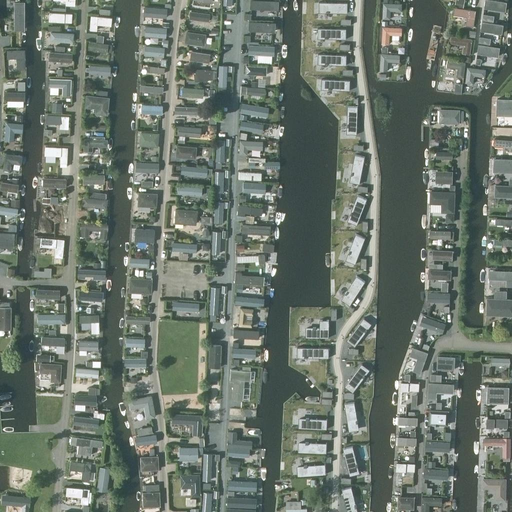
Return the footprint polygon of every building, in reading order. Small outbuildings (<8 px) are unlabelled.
[(24,29),(24,0),(18,0),(18,14),(13,13),(13,28),(24,29)] [(250,0),(251,5),(250,9),(273,10),(278,10),(278,1),(273,0),(263,0),(260,0),(250,0)] [(507,2),(492,0),(485,0),(485,8),(506,11),(507,2)] [(319,2),(319,12),(348,13),(348,3),(319,2)] [(402,11),(402,4),(384,3),(383,19),(391,19),(391,11),(402,11)] [(474,27),(477,11),(455,8),(454,15),(468,17),(467,25),(474,27)] [(170,17),(171,10),(151,9),(150,17),(170,17)] [(208,22),(209,14),(190,11),(189,20),(208,22)] [(75,23),(76,14),(48,12),(47,19),(67,21),(67,22),(75,23)] [(97,24),(110,25),(111,17),(91,15),(89,29),(96,30),(97,24)] [(276,22),(250,21),(250,31),(276,32),(276,22)] [(503,24),(482,22),(481,31),(501,34),(503,24)] [(165,38),(166,28),(144,26),(143,36),(165,38)] [(402,36),(403,28),(383,27),(382,44),(390,45),(391,35),(402,36)] [(318,28),(318,38),(346,39),(347,29),(318,28)] [(203,46),(205,34),(185,31),(184,43),(203,46)] [(51,32),(50,40),(72,42),(73,34),(51,32)] [(471,55),(474,39),(453,36),(451,44),(464,46),(463,53),(471,55)] [(111,52),(112,45),(107,45),(107,44),(88,42),(87,50),(106,52),(111,52)] [(249,45),(249,54),(274,55),(275,46),(249,45)] [(480,45),(478,55),(499,58),(501,48),(480,45)] [(163,57),(163,48),(144,46),(143,55),(163,57)] [(25,49),(7,50),(7,58),(16,58),(17,69),(25,69),(25,49)] [(50,51),(49,60),(71,62),(72,53),(50,51)] [(208,63),(210,54),(191,52),(189,60),(208,63)] [(318,54),(318,64),(347,65),(347,55),(318,54)] [(400,63),(401,55),(381,54),(380,71),(388,72),(389,62),(400,63)] [(464,78),(466,63),(448,60),(447,68),(458,69),(457,77),(464,78)] [(218,64),(217,86),(226,86),(227,65),(218,64)] [(90,65),(90,68),(90,72),(90,74),(110,75),(110,66),(90,65)] [(163,74),(164,68),(146,66),(146,72),(163,74)] [(266,76),(266,67),(245,66),(245,75),(248,75),(248,79),(253,79),(254,75),(266,76)] [(486,77),(487,70),(469,68),(467,83),(474,84),(475,75),(486,77)] [(194,82),(216,80),(216,71),(205,70),(197,69),(193,70),(194,82)] [(71,79),(53,78),(49,78),(48,87),(62,87),(62,95),(70,95),(71,84),(71,79)] [(322,79),(321,89),(350,90),(350,80),(322,79)] [(462,94),(463,84),(456,83),(455,93),(459,94),(462,94)] [(162,93),(162,87),(140,85),(139,91),(162,93)] [(264,96),(265,93),(265,89),(241,86),(240,94),(264,96)] [(181,94),(181,96),(203,98),(203,96),(203,90),(203,89),(182,87),(182,88),(181,94)] [(6,92),(6,100),(24,100),(24,92),(6,92)] [(106,116),(108,98),(100,97),(96,97),(85,95),(83,108),(94,109),(94,114),(106,116)] [(511,108),(511,100),(496,100),(496,104),(496,108),(511,108)] [(242,103),(241,112),(262,116),(263,107),(242,103)] [(198,115),(198,108),(174,107),(174,115),(198,115)] [(357,107),(348,107),(347,134),(357,134),(357,107)] [(464,123),(464,111),(461,111),(461,110),(440,110),(440,124),(461,124),(461,123),(464,123)] [(71,125),(72,117),(47,115),(46,124),(71,125)] [(241,121),(239,129),(261,132),(263,124),(241,121)] [(6,122),(4,140),(13,141),(14,132),(22,133),(23,123),(6,122)] [(199,138),(200,128),(177,126),(176,136),(199,138)] [(157,148),(158,134),(140,132),(139,146),(157,148)] [(104,140),(104,137),(89,137),(89,140),(83,139),(82,152),(91,152),(92,147),(106,148),(106,140),(104,140)] [(511,140),(496,139),(495,143),(495,147),(511,148),(511,140)] [(216,140),(216,161),(224,161),(224,140),(216,140)] [(262,151),(262,142),(239,141),(239,155),(247,156),(247,152),(252,152),(252,150),(262,151)] [(195,160),(196,148),(176,146),(174,158),(195,160)] [(46,147),(45,155),(59,156),(59,164),(66,164),(67,148),(46,147)] [(457,159),(457,153),(453,153),(453,152),(437,152),(437,160),(453,160),(453,159),(457,159)] [(22,166),(24,157),(7,154),(4,171),(11,172),(12,164),(22,166)] [(364,157),(355,156),(350,182),(359,184),(364,157)] [(497,158),(497,172),(511,172),(511,158),(503,158),(497,158)] [(157,172),(158,164),(137,163),(137,170),(157,172)] [(186,173),(186,174),(207,176),(207,174),(207,168),(186,166),(186,167),(186,173)] [(215,180),(215,191),(223,191),(224,170),(215,169),(215,173),(215,180)] [(454,185),(454,172),(437,171),(437,184),(454,185)] [(82,184),(103,184),(103,176),(82,175),(82,184)] [(65,187),(66,179),(43,177),(43,186),(65,187)] [(0,189),(17,192),(18,184),(1,182),(0,189)] [(243,182),(243,192),(260,193),(260,183),(243,182)] [(178,185),(177,194),(201,195),(202,187),(178,185)] [(511,185),(495,185),(495,196),(511,196),(511,185)] [(456,214),(457,193),(431,192),(431,205),(443,205),(443,214),(447,214),(454,214),(456,214)] [(155,208),(156,194),(137,193),(136,207),(155,208)] [(358,196),(348,221),(357,224),(366,199),(358,196)] [(105,208),(106,201),(84,198),(83,206),(105,208)] [(215,201),(214,223),(219,223),(222,223),(223,202),(220,202),(215,201)] [(66,214),(67,206),(43,204),(42,213),(58,214),(57,222),(65,223),(66,214)] [(261,216),(262,209),(238,206),(237,213),(261,216)] [(195,226),(196,211),(174,210),(173,224),(195,226)] [(454,222),(454,214),(447,214),(446,222),(454,222)] [(269,224),(241,222),(240,231),(269,233),(269,224)] [(106,232),(107,225),(80,223),(79,237),(87,238),(88,231),(99,232),(99,239),(105,240),(106,232)] [(153,244),(154,231),(136,230),(136,243),(153,244)] [(455,239),(455,232),(452,232),(432,231),(431,236),(431,239),(452,240),(452,239),(455,239)] [(16,239),(17,233),(4,232),(4,237),(0,236),(0,251),(1,245),(16,247),(17,239),(16,239)] [(221,233),(213,232),(212,255),(220,255),(221,233)] [(357,234),(347,260),(356,263),(366,238),(357,234)] [(40,238),(39,246),(55,247),(56,247),(55,256),(62,257),(63,247),(64,240),(40,238)] [(172,244),(172,251),(187,252),(196,252),(197,244),(172,242),(172,244)] [(273,253),(273,250),(274,245),(263,244),(262,251),(273,252),(273,253)] [(433,249),(433,259),(453,259),(453,250),(442,250),(437,250),(433,249)] [(265,264),(264,256),(237,257),(237,263),(258,262),(258,264),(265,264)] [(511,268),(495,267),(495,278),(507,278),(507,284),(511,284),(511,268)] [(104,281),(105,272),(76,270),(76,277),(77,277),(77,279),(84,280),(84,277),(92,278),(92,281),(104,281)] [(452,281),(452,272),(429,270),(429,280),(452,281)] [(263,285),(264,277),(242,275),(242,273),(235,272),(235,284),(263,285)] [(358,276),(343,299),(350,304),(365,282),(358,276)] [(150,296),(151,280),(128,279),(127,294),(150,296)] [(61,297),(62,288),(39,287),(38,296),(61,297)] [(211,287),(209,313),(217,313),(219,288),(211,287)] [(78,290),(78,299),(102,301),(102,292),(78,290)] [(428,292),(428,302),(451,302),(451,293),(428,292)] [(262,304),(262,298),(233,296),(233,302),(262,304)] [(511,314),(511,296),(488,296),(487,313),(511,314)] [(0,327),(13,328),(13,305),(11,305),(11,301),(10,301),(0,300),(0,327)] [(180,302),(179,310),(198,312),(199,303),(180,302)] [(252,314),(253,307),(240,305),(238,324),(251,326),(252,319),(245,318),(246,313),(252,314)] [(57,313),(38,313),(38,323),(44,323),(44,322),(64,322),(64,313),(57,313)] [(98,314),(79,315),(79,322),(91,322),(91,333),(99,333),(98,314)] [(424,316),(421,325),(443,333),(447,324),(424,316)] [(364,317),(348,339),(356,345),(372,323),(364,317)] [(327,328),(299,328),(299,337),(327,337),(327,328)] [(234,333),(233,337),(241,337),(258,338),(259,330),(234,329),(234,333)] [(42,336),(42,344),(56,345),(56,352),(63,352),(64,338),(42,336)] [(144,338),(126,337),(125,345),(144,346),(144,338)] [(79,340),(78,349),(79,349),(79,354),(86,354),(86,349),(97,349),(97,341),(79,340)] [(209,344),(208,367),(220,368),(221,345),(209,344)] [(326,347),(299,347),(299,356),(326,356),(326,347)] [(411,352),(410,355),(414,356),(418,358),(416,363),(414,371),(421,373),(429,352),(419,349),(413,347),(412,348),(411,352)] [(255,358),(256,349),(233,348),(232,357),(255,358)] [(455,362),(455,357),(438,356),(438,369),(455,370),(455,362)] [(147,366),(147,357),(141,357),(125,357),(125,366),(147,366)] [(510,358),(493,357),(492,365),(510,365),(510,358)] [(62,381),(63,363),(42,362),(41,372),(52,373),(52,381),(56,381),(56,384),(61,384),(61,381),(62,381)] [(362,363),(346,385),(354,391),(370,369),(362,363)] [(237,369),(237,366),(231,366),(231,368),(230,368),(229,380),(233,381),(231,398),(242,399),(244,379),(249,380),(250,370),(237,369)] [(77,367),(77,375),(98,377),(99,369),(77,367)] [(401,382),(401,390),(404,390),(409,391),(409,390),(419,391),(419,384),(420,383),(415,383),(406,382),(401,382)] [(429,382),(428,397),(437,398),(437,391),(454,392),(455,383),(429,382)] [(488,386),(487,402),(509,403),(509,387),(488,386)] [(75,394),(74,404),(89,405),(96,405),(96,400),(96,395),(76,394),(75,394)] [(152,396),(128,400),(130,409),(144,406),(146,419),(155,417),(152,396)] [(346,404),(350,430),(359,429),(355,402),(346,404)] [(429,410),(428,425),(448,426),(449,411),(429,410)] [(171,413),(171,422),(192,423),(192,427),(192,434),(195,434),(202,435),(203,414),(171,413)] [(418,424),(418,416),(399,415),(399,423),(418,424)] [(74,416),(73,423),(97,426),(98,419),(74,416)] [(300,417),(300,426),(327,428),(328,419),(300,417)] [(488,418),(487,427),(495,428),(495,426),(509,427),(509,419),(488,418)] [(227,438),(227,445),(251,447),(251,440),(237,439),(237,437),(237,432),(228,431),(227,438)] [(156,434),(135,437),(136,445),(157,442),(156,434)] [(102,446),(103,440),(72,435),(71,443),(79,444),(78,452),(92,454),(93,445),(102,446)] [(511,460),(511,456),(511,437),(509,437),(484,437),(484,444),(496,444),(496,445),(503,445),(503,447),(504,447),(504,456),(504,460),(511,460)] [(300,441),(299,450),(326,452),(327,443),(300,441)] [(426,441),(426,450),(445,451),(446,442),(426,441)] [(345,448),(351,474),(360,472),(354,446),(345,448)] [(203,453),(203,447),(198,447),(180,447),(180,460),(198,460),(198,453),(203,453)] [(248,455),(249,451),(248,449),(227,447),(225,458),(230,458),(231,454),(233,454),(233,455),(238,456),(238,454),(248,455)] [(203,454),(202,480),(210,480),(211,455),(203,454)] [(159,456),(140,456),(141,470),(159,470),(159,456)] [(69,460),(68,469),(81,471),(80,479),(88,480),(88,479),(94,480),(95,472),(89,471),(90,463),(69,460)] [(397,462),(397,470),(415,472),(416,463),(412,463),(409,463),(397,462)] [(298,466),(299,475),(326,473),(325,464),(298,466)] [(100,467),(97,490),(106,491),(110,468),(101,467),(100,467)] [(449,470),(425,468),(424,478),(448,479),(449,470)] [(199,495),(199,473),(179,473),(180,488),(190,487),(190,495),(199,495)] [(507,499),(508,478),(484,477),(484,487),(497,488),(497,499),(507,499)] [(228,480),(227,489),(250,491),(250,481),(228,480)] [(67,487),(66,495),(81,497),(80,503),(88,504),(88,502),(90,502),(91,492),(89,492),(89,489),(67,487)] [(357,511),(351,487),(342,489),(348,511),(357,511)] [(160,506),(159,491),(142,492),(143,507),(160,506)] [(203,492),(201,511),(210,511),(212,492),(203,492)] [(16,511),(22,511),(26,499),(5,495),(3,505),(13,507),(12,511),(16,511)] [(415,508),(415,496),(399,495),(398,508),(415,508)] [(443,504),(443,496),(423,496),(422,511),(429,511),(430,504),(443,504)] [(227,504),(227,506),(249,507),(255,507),(256,498),(227,497),(227,504)]
